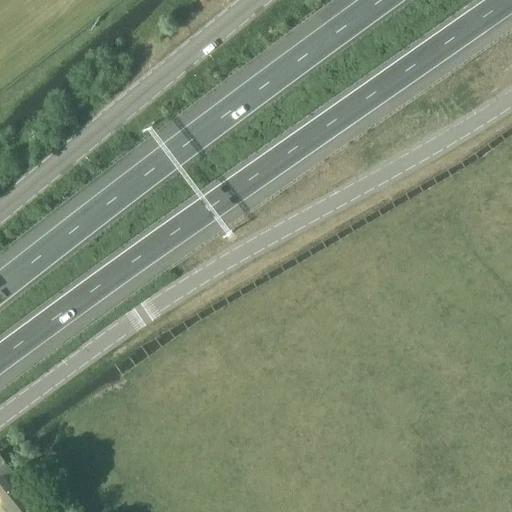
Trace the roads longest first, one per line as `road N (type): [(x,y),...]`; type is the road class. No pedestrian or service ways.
road 1 (motorway): [(0,360),(508,0)]
road 2 (unclassified): [(0,421),(173,292),(511,97)]
road 3 (motorway): [(379,0),(0,287)]
road 4 (tertiary): [(0,213),(261,0)]
